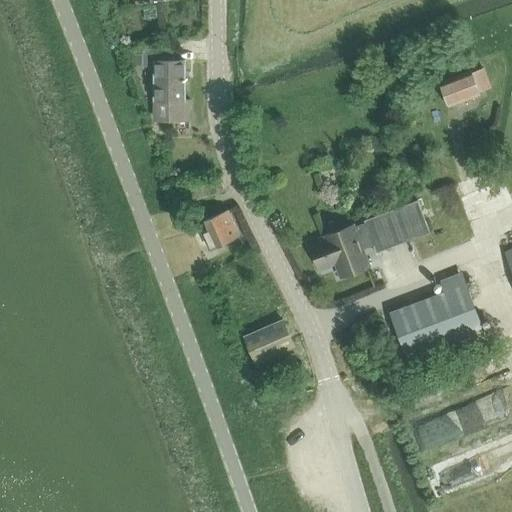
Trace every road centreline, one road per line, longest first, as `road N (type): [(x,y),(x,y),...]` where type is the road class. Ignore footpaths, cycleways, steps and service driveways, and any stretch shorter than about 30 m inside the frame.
road 1 (unclassified): [(60,0),(248,511)]
road 2 (tertiary): [(359,511),(308,324),(225,160),(217,0)]
road 3 (track): [(511,319),(487,245),(308,324)]
